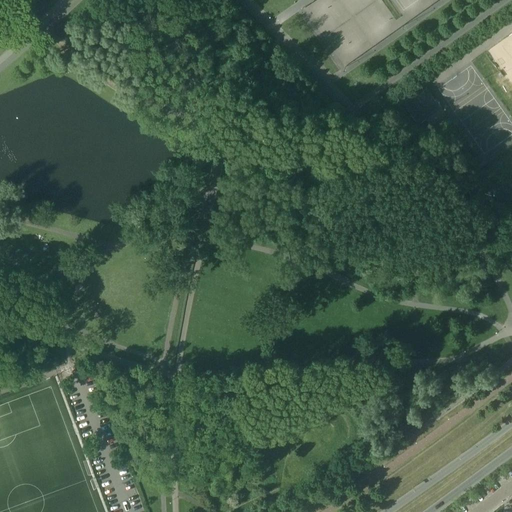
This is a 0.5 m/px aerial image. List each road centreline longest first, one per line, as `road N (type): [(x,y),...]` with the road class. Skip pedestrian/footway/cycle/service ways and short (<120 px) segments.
road 1 (track): [(303,455),(328,439),(327,423),(270,447),(270,434),(327,410),(346,420),(342,442),(294,475),(285,473),(294,461)]
road 2 (secondary): [(511,422),(389,511)]
